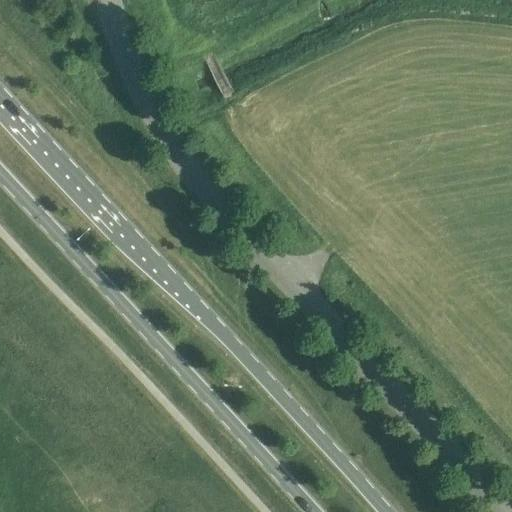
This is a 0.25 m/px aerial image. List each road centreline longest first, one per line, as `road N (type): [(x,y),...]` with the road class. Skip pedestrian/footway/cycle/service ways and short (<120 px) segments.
road 1 (unclassified): [(499,511),(164,134),(110,0)]
road 2 (primary): [(388,511),(0,92)]
road 3 (primary): [(0,174),(312,511)]
road 4 (track): [(327,0),(139,87)]
